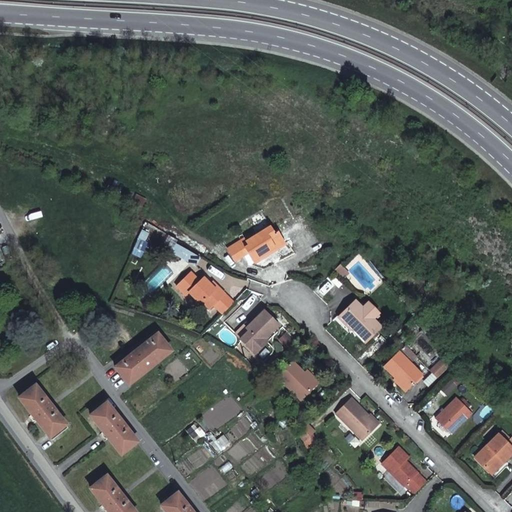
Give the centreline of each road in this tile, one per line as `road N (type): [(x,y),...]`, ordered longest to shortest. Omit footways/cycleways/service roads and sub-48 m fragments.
road 1 (secondary): [(0,13),(217,27),(315,46),(439,103),(511,162)]
road 2 (secondary): [(511,125),(454,80),(368,35),(222,0)]
road 3 (residential): [(489,511),(293,309)]
road 4 (residential): [(74,340),(206,511)]
road 5 (residential): [(0,212),(74,340)]
road 6 (residential): [(0,406),(75,511)]
